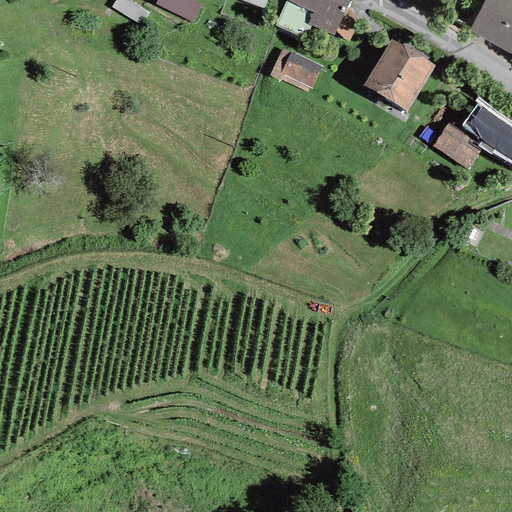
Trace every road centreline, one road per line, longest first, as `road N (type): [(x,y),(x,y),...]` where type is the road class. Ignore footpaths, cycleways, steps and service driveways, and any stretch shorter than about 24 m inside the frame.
road 1 (track): [(511,191),(472,203),(363,290),(335,337),(337,447),(350,511)]
road 2 (unclassified): [(511,86),(371,0)]
